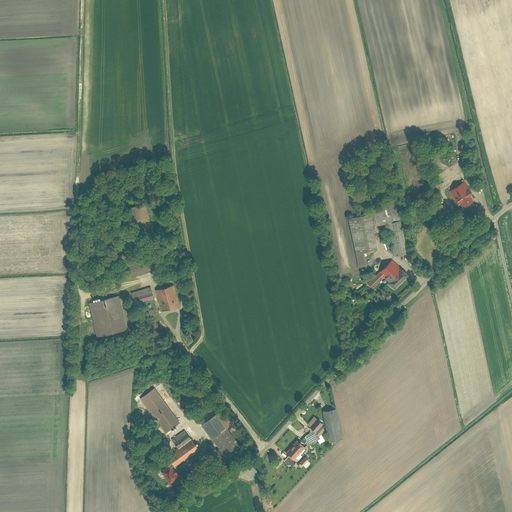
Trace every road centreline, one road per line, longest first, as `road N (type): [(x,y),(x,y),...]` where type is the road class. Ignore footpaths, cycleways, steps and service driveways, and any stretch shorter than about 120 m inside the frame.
road 1 (residential): [(493,218),(331,374),(248,468),(171,511)]
road 2 (track): [(164,0),(173,154),(202,330),(188,353)]
